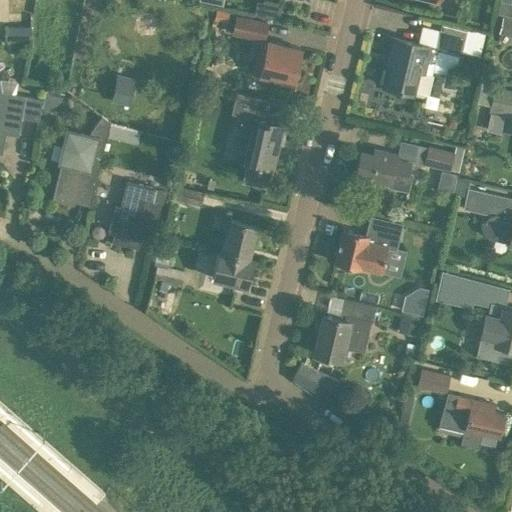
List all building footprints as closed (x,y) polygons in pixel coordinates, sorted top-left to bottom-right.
[(257,0),(254,13),(283,21),(287,8),(258,0),(257,0)] [(511,16),(511,3),(499,0),(495,13),(502,14),(511,16)] [(230,12),(217,9),(215,18),(228,21),(230,12)] [(231,33),(264,41),(269,21),(236,13),(231,33)] [(511,31),(511,16),(502,14),(498,28),(511,31)] [(442,21),(435,49),(461,55),(468,27),(442,21)] [(31,39),(31,26),(5,26),(6,40),(31,39)] [(424,73),(430,47),(390,37),(384,64),(387,65),(382,86),(413,93),(418,71),(424,73)] [(259,75),(292,83),(293,78),(296,79),(299,67),(296,66),(300,48),(268,40),(259,75)] [(111,100),(129,105),(136,78),(118,73),(111,100)] [(511,88),(495,85),(496,82),(482,79),(477,102),(490,105),(489,112),(511,116),(511,88)] [(63,94),(55,92),(45,90),(42,108),(51,107),(59,102),(63,94)] [(37,119),(41,99),(0,91),(0,152),(1,153),(5,129),(18,131),(20,116),(37,119)] [(89,205),(100,158),(110,121),(101,114),(88,134),(66,129),(58,162),(60,163),(51,199),(67,203),(68,200),(89,205)] [(281,140),(285,124),(253,116),(243,159),(271,166),(278,139),(281,140)] [(122,127),(111,124),(108,136),(119,139),(122,127)] [(454,144),(453,152),(427,146),(422,164),(445,169),(451,170),(457,172),(463,147),(454,144)] [(361,151),(355,174),(389,182),(388,186),(408,191),(413,172),(409,171),(411,162),(397,159),(399,154),(397,154),(374,148),(373,154),(361,151)] [(435,187),(451,191),(456,172),(441,168),(435,187)] [(151,237),(160,202),(151,200),(155,186),(126,179),(119,206),(114,204),(107,231),(113,232),(111,240),(136,247),(140,234),(151,237)] [(511,197),(465,186),(465,184),(456,182),(453,193),(462,195),(462,196),(465,197),(464,200),(475,202),(474,205),(497,211),(496,213),(493,213),(489,215),(485,219),(484,221),(482,220),(482,221),(482,223),(482,226),(482,229),(484,232),(487,234),(489,236),(492,237),(493,237),(493,235),(497,235),(499,234),(502,233),(504,231),(510,234),(508,243),(511,243),(511,197)] [(176,184),(173,198),(200,205),(203,191),(176,184)] [(380,260),(383,247),(395,249),(402,222),(369,215),(365,233),(342,228),(334,262),(360,269),(361,268),(378,272),(380,260)] [(221,252),(247,258),(255,224),(229,218),(221,252)] [(251,259),(247,258),(221,252),(218,251),(211,277),(245,285),(251,259)] [(185,269),(157,262),(153,276),(181,283),(185,269)] [(470,304),(471,299),(489,303),(489,300),(503,303),(507,288),(440,270),(434,296),(470,304)] [(405,295),(401,310),(421,314),(427,289),(418,287),(405,295)] [(341,359),(344,345),(364,350),(371,321),(372,322),(376,305),(343,297),(339,317),(322,313),(313,353),(341,359)] [(484,313),(475,354),(511,363),(511,358),(511,308),(511,305),(503,303),(489,300),(486,314),(484,313)] [(398,331),(416,335),(420,315),(402,311),(398,331)] [(301,358),(291,375),(328,398),(339,381),(301,358)] [(417,386),(445,392),(450,373),(421,366),(417,386)] [(479,447),(482,432),(498,435),(503,412),(494,410),(495,404),(448,393),(441,425),(465,431),(463,443),(479,447)] [(398,428),(406,430),(414,396),(406,394),(398,428)]
